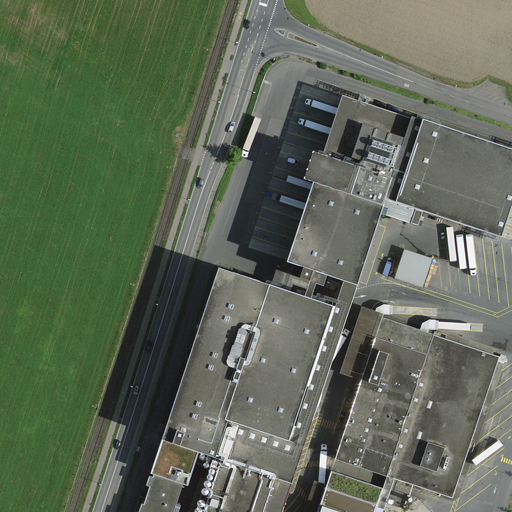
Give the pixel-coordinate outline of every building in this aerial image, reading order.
[(291,257),(364,280),(391,195),(510,233),(511,227),(511,140),(418,111),(416,116),(344,93),(291,257)] [(395,279),(425,287),(434,254),(404,246),(395,279)] [(222,457),(203,511),(397,511),(400,507),(329,484),(319,511),(284,511),(353,306),(223,263),(165,438),(222,457)] [(385,316),(337,458),(454,497),(501,355),(385,316)] [(173,511),(184,482),(154,472),(139,511),(173,511)]
